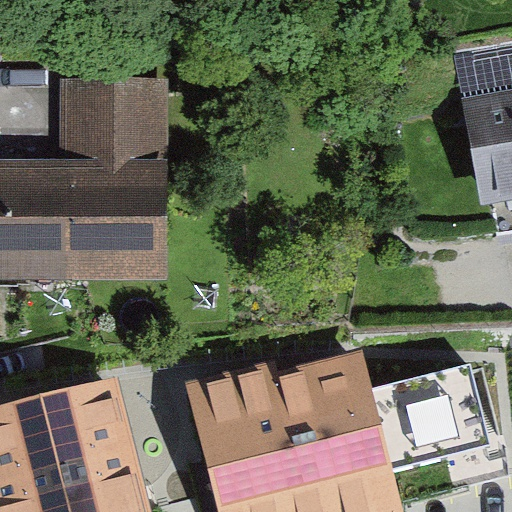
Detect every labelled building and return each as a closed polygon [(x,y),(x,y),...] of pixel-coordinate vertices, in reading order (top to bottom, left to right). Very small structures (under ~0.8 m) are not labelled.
[(63,162),(0,162),(0,281),(170,281),(170,80),(63,81),(63,162)] [(511,90),(463,99),(483,208),(495,206),(501,239),(511,236),(511,90)] [(277,363),(187,386),(219,511),(404,511),(402,506),(511,477),(511,476),(483,362),(375,390),(365,352),(280,374),(277,363)] [(153,511),(120,379),(0,409),(0,511),(153,511)] [(167,511),(204,511),(201,498),(166,507),(167,511)]
